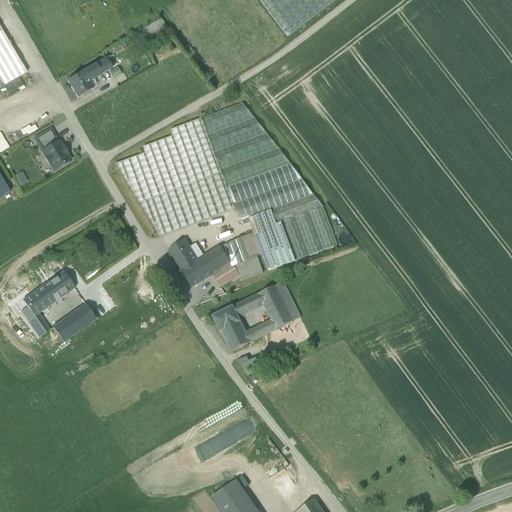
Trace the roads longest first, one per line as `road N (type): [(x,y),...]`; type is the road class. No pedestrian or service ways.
road 1 (unclassified): [(1,0),(220,355),(341,511)]
road 2 (track): [(353,0),(242,79),(96,163)]
road 3 (unknown): [(13,296),(138,228)]
